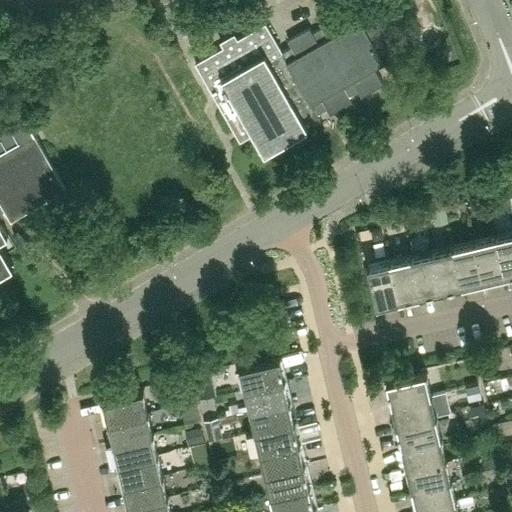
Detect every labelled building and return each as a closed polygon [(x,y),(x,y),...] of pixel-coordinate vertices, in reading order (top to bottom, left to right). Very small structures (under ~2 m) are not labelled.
[(384,82),(375,67),(385,62),(387,67),(409,55),(379,2),(357,14),(361,20),(351,25),(342,10),(320,22),(323,28),(313,33),(311,28),(289,40),(292,47),(283,52),(266,23),(238,39),(235,33),(221,41),(224,47),(196,63),(221,108),(234,129),(238,137),(240,141),(254,133),(265,153),(308,128),(308,126),(321,119),(318,113),(327,108),(330,113),(352,101),(349,95),(358,90),(361,95),(384,82)] [(0,272),(10,266),(14,265),(0,241),(0,236),(8,232),(6,229),(2,222),(0,218),(0,215),(7,212),(11,219),(13,218),(13,217),(53,194),(57,192),(64,188),(65,188),(66,187),(46,153),(35,133),(19,106),(0,116),(0,272)] [(445,206),(432,209),(435,224),(448,221),(445,206)] [(511,231),(497,235),(496,233),(495,234),(505,275),(506,275),(506,274),(511,272),(511,231)] [(505,275),(495,234),(494,234),(495,236),(476,240),(475,239),(484,280),(485,280),(485,279),(504,274),(505,275)] [(484,280),(475,239),(474,239),(474,240),(454,245),(454,244),(453,244),(463,285),(464,285),(463,284),(483,279),(483,280),(484,280)] [(463,285),(453,244),(452,244),(453,245),(433,250),(433,248),(432,249),(442,290),(443,290),(442,289),(462,284),(462,285),(463,285)] [(442,290),(432,249),(431,249),(432,250),(412,255),(412,253),(411,254),(421,295),(422,295),(421,293),(441,289),(441,290),(442,290)] [(421,295),(411,254),(410,254),(411,255),(391,260),(400,300),(401,300),(400,298),(420,294),(420,295),(421,295)] [(391,260),(390,258),(389,259),(390,260),(370,265),(370,263),(368,264),(378,305),(379,305),(379,303),(399,299),(399,300),(400,300),(391,260)] [(284,378),(284,377),(280,358),(281,358),(281,356),(239,366),(240,368),(241,367),(246,386),(244,387),(284,378)] [(431,392),(426,373),(428,373),(428,371),(386,381),(387,382),(388,382),(393,402),(391,402),(391,403),(433,393),(433,392),(431,392)] [(182,390),(193,387),(190,373),(178,376),(182,390)] [(289,398),(284,379),(286,379),(286,377),(284,377),(284,378),(244,387),(245,389),(247,389),(251,407),(249,408),(249,409),(291,399),(290,398),(289,398)] [(162,384),(166,403),(179,400),(175,381),(162,384)] [(212,382),(197,385),(200,397),(215,393),(212,382)] [(478,382),(466,386),(469,398),(482,395),(478,382)] [(148,410),(143,390),(145,390),(145,388),(103,398),(103,400),(105,399),(109,419),(107,419),(108,420),(148,410)] [(436,414),(431,394),(433,394),(433,393),(391,403),(392,404),(393,403),(398,423),(396,423),(396,424),(438,414),(438,413),(436,414)] [(294,419),(290,400),(291,400),(291,399),(249,409),(250,410),(251,409),(256,428),(254,429),(255,430),(296,420),(296,419),(294,419)] [(153,431),(148,412),(150,411),(150,410),(148,410),(108,420),(108,421),(110,421),(114,440),(112,440),(113,441),(153,431)] [(441,435),(436,415),(438,415),(438,414),(396,424),(397,425),(398,424),(403,444),(401,444),(401,445),(443,435),(443,434),(441,435)] [(218,417),(205,420),(206,427),(219,424),(218,417)] [(511,417),(493,422),(495,434),(511,430),(511,417)] [(299,441),(295,421),(296,421),(296,420),(255,430),(247,432),(252,453),(260,451),(301,441),(301,440),(299,441)] [(201,426),(185,430),(188,443),(205,439),(201,426)] [(158,453),(158,452),(153,433),(155,432),(155,430),(153,431),(113,441),(113,442),(115,442),(120,461),(120,462),(158,453)] [(446,456),(441,436),(443,436),(443,435),(401,445),(401,446),(403,446),(408,465),(406,465),(406,466),(446,456)] [(305,462),(300,442),(301,442),(301,441),(260,451),(260,452),(261,451),(266,471),(264,471),(265,472),(306,462),(306,461),(305,462)] [(163,473),(158,454),(160,453),(160,452),(158,452),(158,453),(120,462),(120,461),(118,462),(118,463),(120,463),(124,482),(122,482),(123,483),(165,473),(164,473),(163,473)] [(458,453),(447,455),(446,456),(406,466),(406,467),(408,466),(413,486),(411,486),(411,487),(453,477),(452,476),(463,474),(458,453)] [(496,456),(483,459),(485,468),(498,465),(496,456)] [(310,484),(309,483),(305,463),(306,463),(306,462),(265,472),(265,473),(267,472),(271,492),(271,493),(310,484)] [(168,494),(163,474),(165,474),(165,473),(123,483),(123,484),(125,484),(129,503),(127,503),(128,504),(169,494),(169,493),(168,494)] [(456,498),(451,478),(453,478),(453,477),(411,487),(411,488),(413,488),(418,507),(416,507),(416,508),(458,498),(456,498)] [(314,504),(310,485),(311,485),(311,483),(309,483),(310,484),(271,493),(271,492),(270,492),(270,494),(272,494),(275,511),(283,511),(314,505),(315,505),(316,505),(316,503),(314,504)] [(171,511),(168,496),(170,495),(169,494),(128,504),(128,505),(130,505),(131,511),(171,511)] [(459,511),(456,500),(458,499),(458,498),(416,508),(417,509),(418,509),(418,511),(459,511)]
